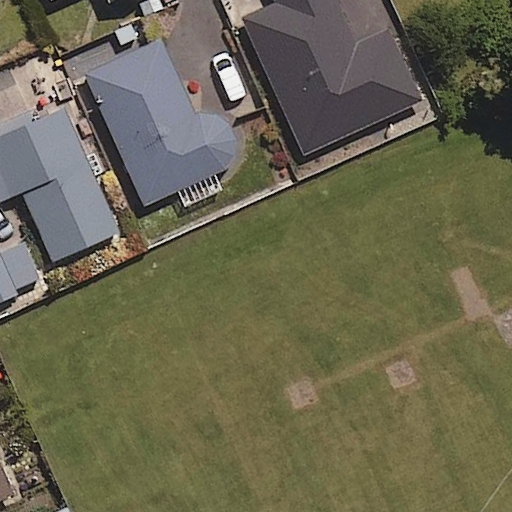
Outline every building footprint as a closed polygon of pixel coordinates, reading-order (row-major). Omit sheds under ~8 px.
[(279,0),(287,17),(254,31),(305,148),(410,102),(382,38),(353,51),(330,0),(279,0)] [(161,44),(86,78),(145,210),(226,173),(234,160),(238,145),(231,128),(215,119),(200,118),(196,120),(161,44)] [(67,109),(0,138),(0,205),(22,195),(53,266),(122,237),(67,109)] [(0,304),(43,286),(22,238),(0,248),(0,304)] [(0,469),(0,505),(13,500),(0,469)]
